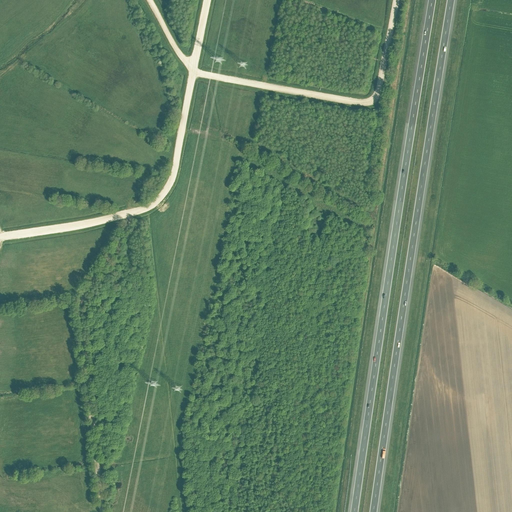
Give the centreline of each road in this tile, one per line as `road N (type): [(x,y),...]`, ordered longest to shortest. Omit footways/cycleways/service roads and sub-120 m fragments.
road 1 (motorway): [(432,0),(354,511)]
road 2 (motorway): [(373,511),(451,0)]
road 3 (track): [(130,213),(79,311),(103,511)]
road 4 (track): [(395,0),(370,101),(192,72)]
